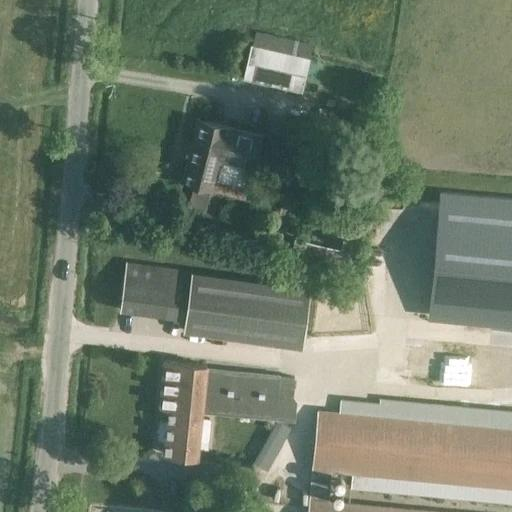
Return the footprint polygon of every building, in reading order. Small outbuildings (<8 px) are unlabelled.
[(309,59),(251,45),(243,78),(301,91),(309,59)] [(181,182),(214,190),(222,160),(253,169),(262,135),(197,117),(191,141),(181,182)] [(429,314),(511,321),(511,199),(440,193),(429,314)] [(357,272),(367,224),(346,220),(341,247),(295,238),(291,258),(357,272)] [(183,332),(302,352),(311,292),(128,261),(120,310),(185,320),(183,332)] [(511,351),(509,351),(511,329),(427,322),(426,341),(411,340),(408,377),(511,385),(511,351)] [(374,377),(374,353),(333,352),(333,376),(374,377)] [(165,454),(198,457),(200,438),(209,439),(211,419),(202,418),(203,411),(295,420),(297,401),(294,396),(296,378),(207,369),(208,365),(166,361),(161,408),(170,408),(169,421),(162,420),(159,423),(158,436),(160,440),(167,441),(165,454)] [(310,511),(435,511),(330,502),(333,471),(511,487),(511,410),(379,398),(378,402),(340,399),(338,413),(320,411),(310,511)] [(289,427),(278,421),(254,463),(266,470),(289,427)] [(385,503),(431,508),(432,497),(386,492),(385,503)]
